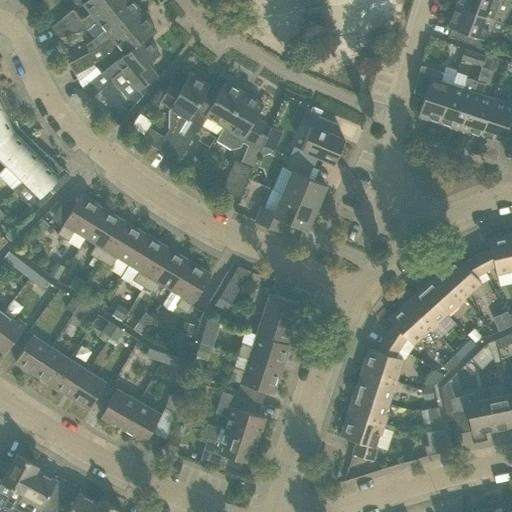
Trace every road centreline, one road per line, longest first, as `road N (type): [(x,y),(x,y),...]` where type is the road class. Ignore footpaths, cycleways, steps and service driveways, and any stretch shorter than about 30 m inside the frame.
road 1 (residential): [(0,27),(82,146),(207,229),(356,291)]
road 2 (residential): [(404,241),(381,198),(397,115),(438,0)]
road 3 (residential): [(212,511),(38,425),(0,397)]
road 4 (residential): [(274,511),(299,467),(356,291)]
road 5 (residential): [(338,511),(511,460)]
